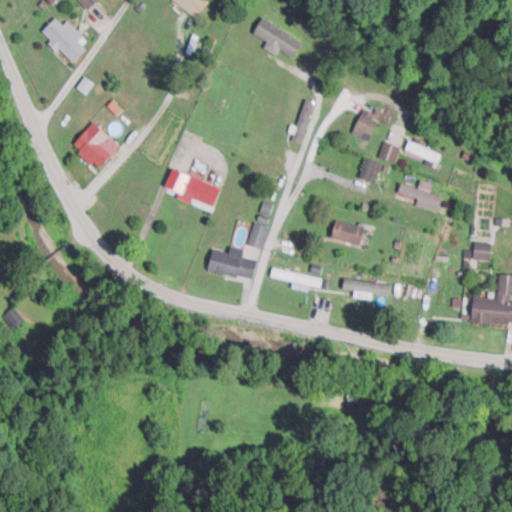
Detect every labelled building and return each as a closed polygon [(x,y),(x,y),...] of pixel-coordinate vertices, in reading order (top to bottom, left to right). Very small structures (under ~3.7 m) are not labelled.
[(205,0),(171,0),(193,18),(207,1),(205,0)] [(62,26),(54,18),(40,32),(72,64),(85,51),(81,46),(86,41),(66,21),(62,26)] [(302,43),(262,18),(252,34),(292,58),(302,43)] [(351,133),(367,142),(378,121),(386,125),(390,117),(366,105),(351,133)] [(97,171),(113,154),(102,144),(108,138),(93,123),(71,146),(97,171)] [(435,163),(440,151),(408,139),(404,152),(435,163)] [(394,164),(399,148),(384,142),(378,158),(394,164)] [(358,178),(375,184),(381,164),(365,159),(358,178)] [(219,189),(172,169),(163,190),(211,210),(219,189)] [(415,206),(436,214),(442,199),(426,193),(429,185),(420,182),(418,190),(400,184),(397,193),(417,200),(415,206)] [(329,240),(359,249),(364,230),(335,221),(329,240)] [(207,272),(253,281),(265,226),(253,223),(247,250),(230,246),(228,254),(211,250),(207,272)] [(489,243),(473,244),(474,261),(490,260),(489,243)] [(307,278),(273,267),(270,276),(304,287),(307,278)] [(470,322),(511,325),(511,276),(498,275),(496,300),(472,298),(470,322)]
